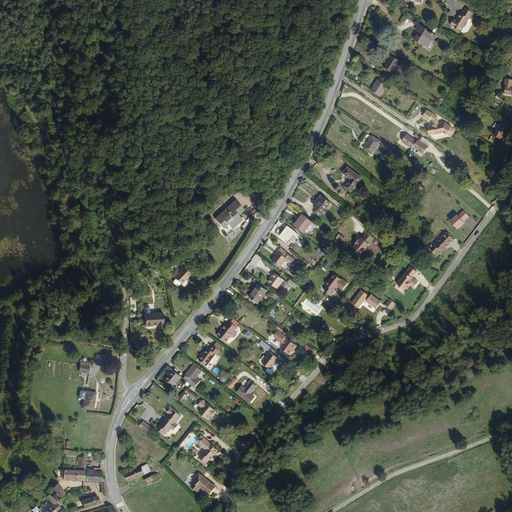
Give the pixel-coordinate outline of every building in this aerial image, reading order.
[(472,21),(476,15),(467,10),(464,15),(462,14),(457,21),(456,20),(452,26),(463,33),(471,20),(472,21)] [(418,36),(415,39),(426,46),(433,34),(430,32),(430,33),(426,30),(426,29),(420,25),(417,30),(421,33),(419,37),(418,36)] [(390,55),(383,67),(394,74),(401,61),(390,55)] [(405,78),(412,67),(403,61),(396,72),(405,78)] [(511,80),(505,79),(502,94),(511,95),(511,97),(511,80)] [(380,99),(387,88),(377,82),(370,93),(380,99)] [(449,137),(453,132),(454,131),(447,126),(441,127),(439,120),(429,113),(424,120),(426,121),(430,123),(433,123),(434,124),(435,126),(434,128),(433,129),(428,130),(430,139),(445,136),(449,138),(449,137)] [(500,123),(493,134),(501,140),(503,139),(505,136),(504,135),(506,132),(507,132),(510,129),(500,123)] [(372,153),(380,140),(373,134),(364,147),(372,153)] [(424,156),(429,148),(419,141),(417,143),(407,135),(402,143),(412,150),(413,148),(424,156)] [(352,191),(362,178),(349,168),(345,172),(353,179),(347,187),(352,191)] [(324,210),(331,200),(324,195),(316,204),(324,210)] [(235,226),(238,229),(248,218),(245,215),(249,210),(240,201),(221,222),(231,230),(235,226)] [(457,215),(451,221),(458,229),(465,223),(464,222),(469,217),(464,211),(458,216),(457,215)] [(302,218),(297,224),(305,230),(313,220),(303,213),(300,216),(302,218)] [(248,218),(238,229),(240,230),(249,219),(248,218)] [(313,220),(305,230),(310,233),(317,223),(313,220)] [(286,236),(291,228),(285,223),(279,231),(286,236)] [(364,253),(378,237),(370,230),(363,240),(362,239),(358,243),(359,244),(357,247),(364,253)] [(434,241),(429,245),(439,256),(450,245),(450,244),(454,240),(448,233),(436,243),(434,241)] [(345,243),(349,239),(343,234),(339,238),(345,243)] [(295,261),(298,258),(284,247),(274,260),(282,265),(285,260),(287,261),(290,257),(295,261)] [(329,269),(333,263),(329,259),(323,265),(329,269)] [(178,274),(191,281),(197,272),(188,265),(178,274)] [(411,266),(399,283),(406,289),(410,285),(411,286),(413,284),(416,286),(420,281),(414,277),(418,271),(411,266)] [(348,285),(354,279),(348,274),(347,275),(340,269),(332,280),(334,282),(331,286),(336,291),(340,287),(339,285),(343,281),(348,285)] [(278,288),(286,279),(277,272),(270,281),(278,288)] [(186,285),(191,281),(178,274),(176,276),(180,280),(178,283),(178,284),(182,287),(183,287),(186,285)] [(257,283),(248,294),(256,301),(266,289),(257,283)] [(370,297),(372,295),(365,289),(355,302),(361,307),(369,299),(370,300),(369,300),(379,309),(385,301),(375,294),(371,298),(370,297)] [(276,299),(278,296),(271,291),(269,294),(276,299)] [(394,311),(397,307),(390,302),(388,305),(394,311)] [(372,313),(375,310),(368,303),(365,305),(372,313)] [(272,316),(278,311),(274,307),(269,313),(272,316)] [(147,311),(144,318),(146,330),(154,329),(154,328),(157,327),(158,331),(165,329),(162,314),(149,316),(147,311)] [(227,319),(215,334),(223,341),(235,325),(227,319)] [(281,334),(277,339),(285,345),(284,346),(286,347),(283,350),(292,357),(296,352),(297,353),(300,349),(290,341),(289,343),(288,342),(289,340),(281,334)] [(258,345),(268,350),(271,346),(260,340),(258,345)] [(200,361),(208,367),(217,355),(221,358),(224,353),(215,346),(211,350),(210,349),(200,361)] [(307,347),(304,350),(313,358),(316,354),(307,347)] [(263,364),(274,373),(280,366),(278,364),(281,361),(272,354),(263,364)] [(203,371),(196,365),(186,378),(197,387),(202,381),(198,378),(203,371)] [(92,375),(93,368),(83,367),(83,374),(92,375)] [(183,376),(175,368),(167,378),(175,385),(183,376)] [(230,383),(234,387),(240,381),(237,379),(230,383)] [(240,391),(254,402),(257,397),(252,394),(258,386),(253,382),(247,390),(246,391),(243,389),(240,391)] [(197,400),(201,397),(190,388),(187,391),(197,400)] [(97,402),(98,394),(89,393),(86,409),(96,411),(98,403),(97,402)] [(210,419),(212,416),(215,413),(216,414),(219,412),(204,400),(200,405),(203,408),(201,412),(210,419)] [(158,429),(164,435),(167,431),(169,433),(169,434),(173,429),(175,431),(179,426),(177,424),(182,418),(170,407),(166,412),(169,416),(158,429)] [(145,421),(140,427),(147,432),(152,427),(145,421)] [(220,452),(206,439),(201,444),(207,450),(201,458),(208,465),(211,461),(213,462),(216,458),(215,457),(220,452)] [(80,464),(80,468),(83,468),(83,472),(83,482),(91,483),(92,473),(92,471),(86,471),(86,468),(85,468),(86,458),(80,457),(80,464)] [(141,467),(145,474),(151,471),(147,464),(141,467)] [(123,470),(129,482),(145,474),(141,467),(130,472),(127,467),(123,470)] [(74,471),(62,471),(58,471),(57,480),(83,482),(83,472),(77,471),(77,470),(74,470),(74,471)] [(100,473),(94,473),(92,473),(91,483),(99,483),(101,493),(103,493),(103,496),(106,495),(104,480),(100,480),(100,473)] [(155,474),(145,480),(148,486),(159,480),(155,474)] [(211,496),(216,489),(211,485),(212,483),(201,475),(195,482),(196,484),(193,488),(199,494),(203,489),(211,496)] [(51,486),(58,500),(63,495),(57,483),(51,486)] [(81,501),(82,508),(99,504),(96,497),(81,501)]
